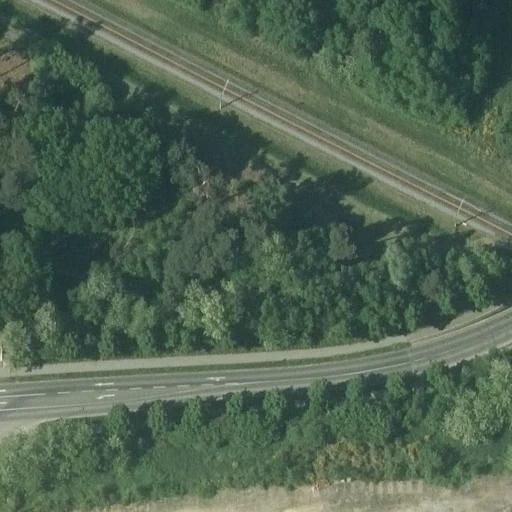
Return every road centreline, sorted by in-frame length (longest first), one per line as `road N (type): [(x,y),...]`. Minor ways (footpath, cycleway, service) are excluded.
road 1 (tertiary): [(0,404),(316,376),(426,353),(511,319)]
road 2 (track): [(288,0),(304,55),(298,68),(159,0)]
